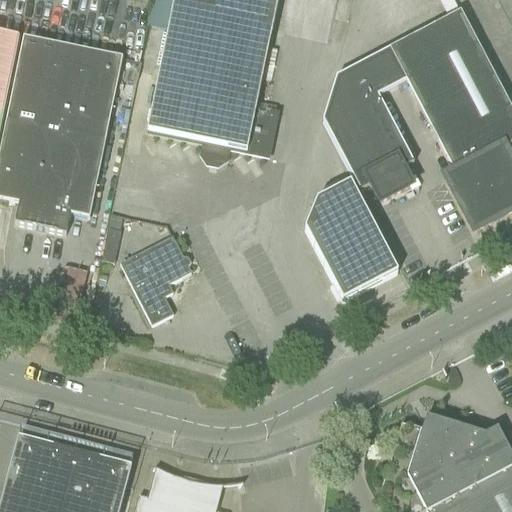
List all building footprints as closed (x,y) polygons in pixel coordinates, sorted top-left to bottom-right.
[(149,117),(145,137),(204,149),(203,157),(203,158),(203,159),(203,160),(203,161),(203,162),(203,163),(203,164),(204,165),(205,166),(205,167),(206,167),(207,168),(207,169),(208,169),(209,169),(210,170),(211,170),(212,170),(213,170),(214,170),(215,170),(216,170),(217,169),(218,169),(219,168),(220,168),(220,167),(221,167),(221,166),(222,165),(222,164),(223,163),(223,162),(225,153),(265,161),(269,142),(273,120),(264,118),(254,116),(262,77),(269,39),(277,0),(154,0),(148,31),(166,34),(149,117)] [(511,119),(458,17),(335,82),(321,126),(359,196),(371,190),(380,206),(408,190),(399,175),(412,168),(376,101),(404,86),(453,179),(445,183),(472,235),(493,224),(491,222),(499,217),(501,220),(511,214),(511,175),(501,155),(511,148),(511,119)] [(0,130),(18,42),(0,38),(0,130)] [(13,229),(64,240),(69,220),(88,224),(121,63),(22,43),(0,148),(0,205),(17,209),(13,229)] [(303,234),(332,289),(341,307),(396,278),(349,188),(315,205),(303,234)] [(107,234),(104,247),(117,250),(120,236),(107,234)] [(171,242),(136,259),(118,268),(150,331),(172,320),(163,302),(171,298),(167,289),(190,278),(186,271),(188,271),(189,267),(187,263),(183,262),(182,262),(171,242)] [(56,318),(79,320),(83,272),(60,270),(56,318)] [(424,422),(420,435),(400,429),(379,496),(387,511),(511,511),(511,465),(495,434),(483,440),(424,422)] [(7,480),(0,505),(0,511),(119,511),(120,510),(125,491),(130,473),(16,443),(12,461),(7,480)] [(123,463),(130,465),(130,464),(132,458),(132,457),(125,456),(124,456),(123,462),(123,463)] [(137,502),(133,511),(215,511),(221,491),(182,481),(181,485),(172,482),(163,478),(154,474),(146,504),(137,502)]
